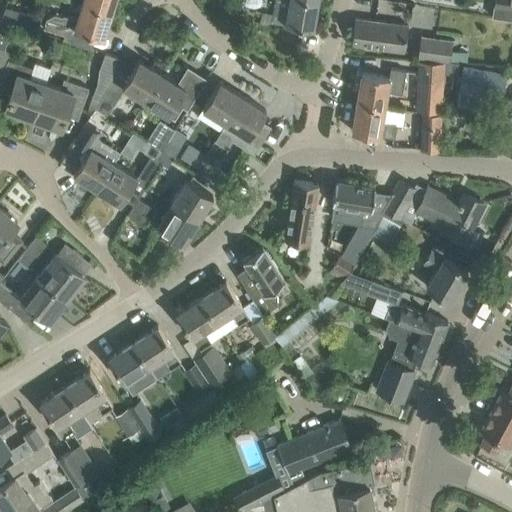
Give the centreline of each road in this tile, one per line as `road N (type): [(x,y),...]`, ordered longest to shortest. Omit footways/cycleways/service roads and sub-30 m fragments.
road 1 (residential): [(306,156),(278,168),(213,247),(135,302)]
road 2 (tertiary): [(422,464),(449,379),(511,263)]
road 3 (residential): [(135,302),(44,196),(33,167),(0,151)]
road 4 (residential): [(511,173),(306,156)]
road 5 (residential): [(135,302),(0,386)]
road 6 (residential): [(305,83),(284,81),(211,34),(184,0)]
